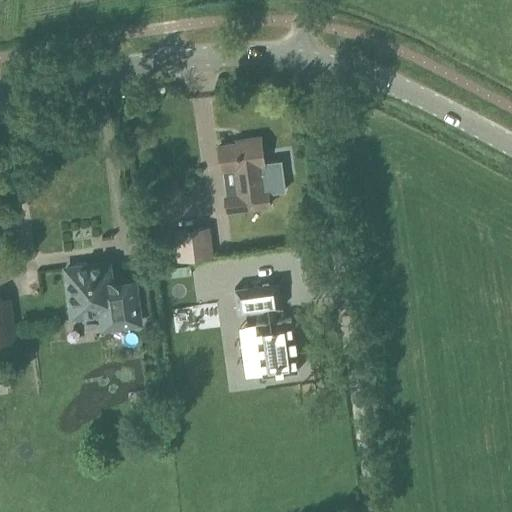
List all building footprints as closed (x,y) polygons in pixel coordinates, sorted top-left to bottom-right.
[(246,143),(220,146),(223,171),(241,169),(244,195),(227,198),(229,213),(270,208),(268,193),(285,190),(281,159),(265,161),(262,138),(245,140),(246,143)] [(210,225),(174,229),(177,259),(178,263),(199,259),(214,257),(210,225)] [(107,312),(110,327),(140,323),(135,283),(118,285),(112,281),(109,263),(90,266),(86,263),(76,264),(73,268),(70,268),(73,287),(70,291),(72,312),(89,310),(93,314),(107,312)] [(256,322),(257,323),(259,338),(253,338),(253,339),(243,340),(245,361),(256,360),(262,360),(264,375),(299,371),(296,349),(298,349),(298,348),(296,348),(295,340),(297,340),(297,338),(295,339),(292,317),(278,319),(276,308),(283,307),(280,282),(235,288),(239,313),(264,310),(266,321),(256,322)] [(0,300),(0,341),(15,339),(9,300),(0,300)]
